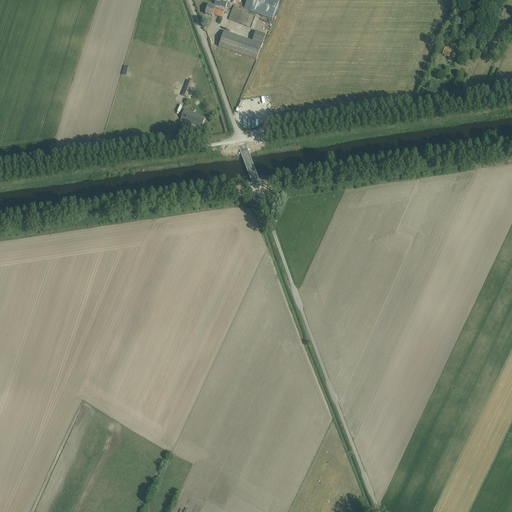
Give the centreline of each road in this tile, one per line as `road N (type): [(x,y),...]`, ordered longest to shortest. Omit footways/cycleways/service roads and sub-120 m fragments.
road 1 (track): [(511,151),(0,227)]
road 2 (unclassified): [(378,511),(253,175)]
road 3 (unclassified): [(511,101),(241,141)]
road 4 (unclassified): [(241,141),(0,177)]
road 5 (unclassified): [(241,141),(189,0)]
